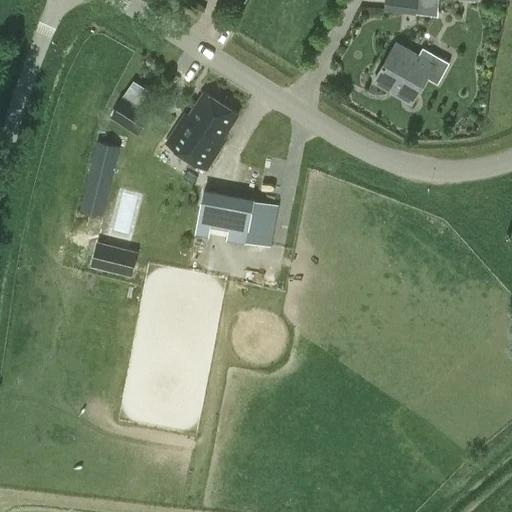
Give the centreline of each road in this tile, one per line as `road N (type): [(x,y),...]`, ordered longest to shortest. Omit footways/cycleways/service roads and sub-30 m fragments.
road 1 (unclassified): [(122,0),(401,167),(492,166),(511,156)]
road 2 (unclassified): [(0,171),(38,44),(62,0)]
